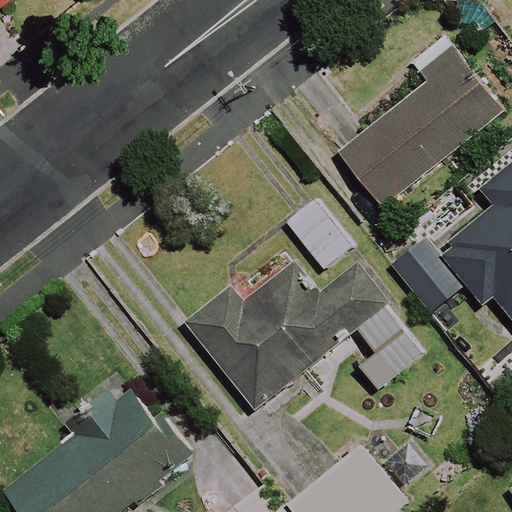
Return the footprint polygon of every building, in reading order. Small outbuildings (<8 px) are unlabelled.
[(507,112),(447,38),(416,63),(432,83),(344,154),(388,209),(507,112)] [(511,170),(485,195),(499,211),(445,259),(429,241),(397,269),(437,315),(477,279),(511,318),(511,170)] [(290,227),(332,279),(312,295),(296,274),(253,308),(236,286),(191,321),(263,411),(362,332),(380,355),(366,366),(384,390),(427,355),(387,305),(396,299),(320,203),(290,227)] [(129,511),(198,461),(146,393),(11,494),(24,511),(129,511)] [(401,511),(411,504),(366,449),(294,506),(298,511),(401,511)] [(286,511),(269,488),(236,511),(286,511)]
